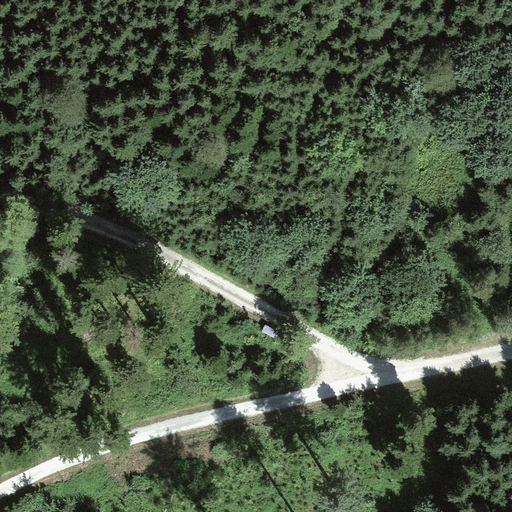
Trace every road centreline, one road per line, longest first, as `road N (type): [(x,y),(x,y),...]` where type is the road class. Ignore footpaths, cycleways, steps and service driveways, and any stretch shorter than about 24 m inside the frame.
road 1 (track): [(511,346),(378,366),(130,435),(0,485)]
road 2 (track): [(378,366),(148,241),(80,210),(0,193)]
